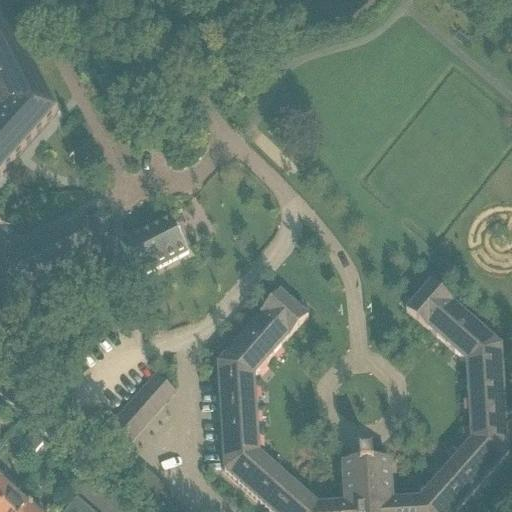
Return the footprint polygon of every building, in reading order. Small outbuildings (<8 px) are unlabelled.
[(0,174),(55,112),(0,4),(0,174)] [(110,68),(94,76),(96,80),(100,88),(101,91),(117,83),(120,82),(112,67),(110,68)] [(101,250),(84,218),(14,253),(0,240),(0,311),(7,317),(104,268),(96,252),(101,250)] [(188,255),(177,232),(170,220),(120,245),(138,281),(188,255)] [(459,511),(509,456),(502,349),(431,286),(406,314),(466,366),(471,443),(420,502),(394,503),(391,467),(387,463),(373,464),(372,456),(371,456),(361,457),(361,456),(360,456),(360,465),(346,466),(342,470),(344,506),(318,508),(260,457),(255,379),(288,342),(289,342),(308,320),(280,295),(218,366),(224,474),(267,511),(459,511)] [(156,377),(108,431),(127,448),(175,393),(156,377)] [(0,396),(26,419),(31,413),(0,384),(0,396)] [(26,419),(58,448),(64,441),(31,413),(26,419)] [(127,448),(108,431),(100,440),(119,457),(127,448)] [(31,436),(23,444),(35,455),(42,447),(31,436)] [(64,441),(58,448),(92,478),(98,471),(64,441)] [(0,511),(6,511),(17,500),(0,485),(0,511)] [(190,511),(173,497),(160,511),(190,511)] [(29,511),(17,500),(6,511),(29,511)] [(86,511),(88,511),(76,500),(66,511),(86,511)]
